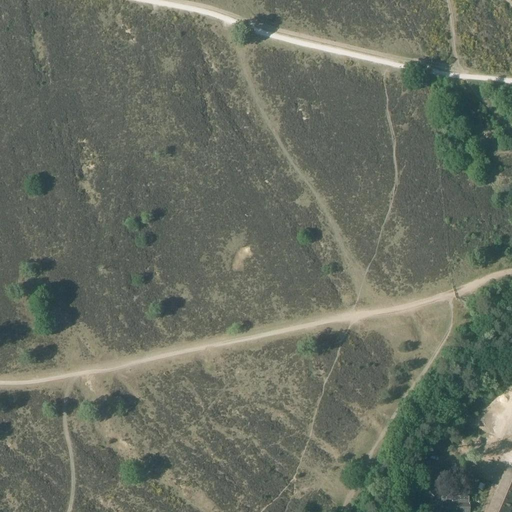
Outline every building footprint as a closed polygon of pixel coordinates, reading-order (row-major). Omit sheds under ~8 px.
[(494,465),(478,457),(474,464),(490,472),(494,465)] [(426,460),(421,474),(428,476),(433,463),(426,460)] [(511,468),(505,469),(486,511),(511,511),(511,510),(511,468)] [(431,500),(437,495),(430,487),(424,492),(431,500)] [(469,511),(470,504),(468,504),(468,497),(441,496),(441,503),(434,503),(433,511),(469,511)]
